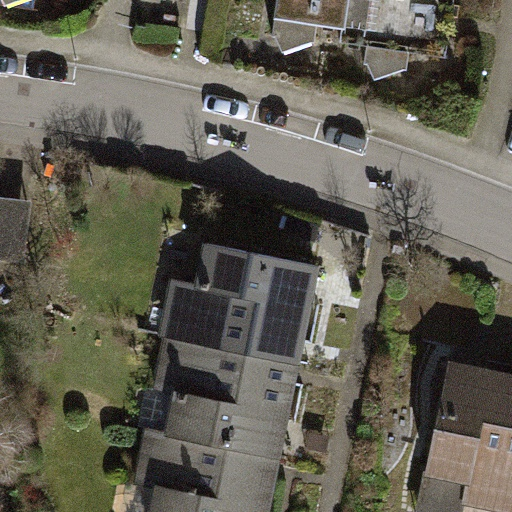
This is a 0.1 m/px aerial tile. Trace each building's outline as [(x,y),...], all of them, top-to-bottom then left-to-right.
[(66,0),(6,0),(66,9),(66,0)] [(439,0),(299,0),(298,7),(436,27),(439,0)] [(182,328),(313,354),(331,265),(200,239),(182,328)] [(162,425),(293,452),(313,354),(182,328),(162,425)] [(431,511),(511,511),(511,372),(461,362),(431,511)] [(144,511),(280,511),(293,452),(162,425),(144,511)]
